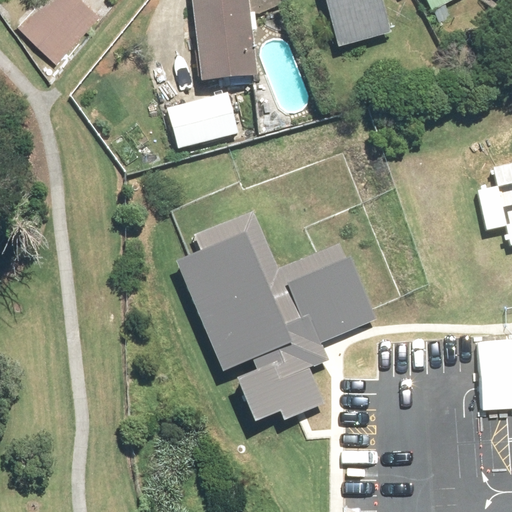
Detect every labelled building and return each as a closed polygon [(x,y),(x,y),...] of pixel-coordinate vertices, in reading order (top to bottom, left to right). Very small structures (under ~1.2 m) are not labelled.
[(80,0),(41,0),(18,25),(57,61),(98,16),(80,0)] [(250,0),(192,0),(202,84),(259,78),(250,0)] [(384,0),(323,0),(338,51),(395,36),(384,0)] [(426,0),(444,30),(459,22),(449,5),(456,0),(426,0)] [(511,0),(497,0),(511,10),(511,0)] [(229,94),(167,111),(178,152),(240,136),(229,94)] [(359,140),(316,155),(322,172),(365,157),(359,140)] [(511,165),(494,169),(498,188),(511,184),(511,165)] [(481,191),(489,228),(504,225),(497,188),(481,191)] [(249,232),(179,261),(228,377),(289,351),(292,357),(238,380),(257,424),(285,413),(288,419),(326,403),(312,368),(326,361),(318,341),(374,318),(353,268),(278,299),(249,232)]
